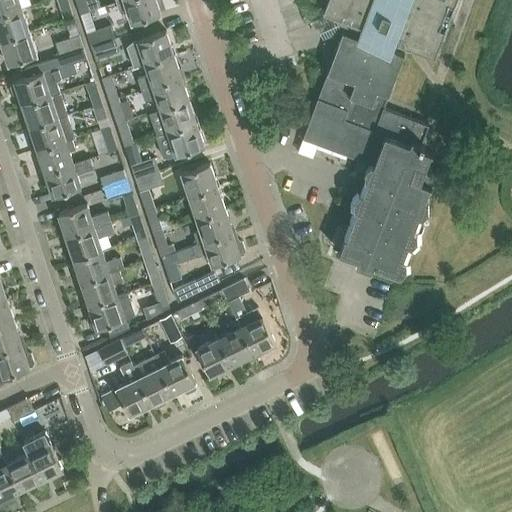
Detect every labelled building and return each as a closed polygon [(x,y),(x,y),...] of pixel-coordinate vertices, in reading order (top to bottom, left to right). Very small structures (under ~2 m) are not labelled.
[(0,0),(0,16),(24,9),(23,8),(33,5),(30,0),(0,0)] [(58,0),(65,19),(74,16),(68,0),(58,0)] [(90,11),(86,0),(76,0),(81,14),(90,11)] [(133,24),(162,14),(156,0),(127,0),(118,3),(120,10),(127,8),(133,24)] [(343,33),(392,50),(397,38),(437,53),(456,0),(327,0),(324,11),(334,15),(332,20),(338,32),(343,34),(343,33)] [(24,9),(0,16),(0,35),(2,41),(31,32),(24,9)] [(96,59),(120,51),(111,24),(87,32),(96,59)] [(39,55),(31,32),(2,41),(10,64),(39,55)] [(136,68),(146,64),(175,55),(167,32),(139,41),(134,43),(129,47),(136,68)] [(343,34),(305,140),(375,166),(349,238),(346,237),(340,254),(400,276),(433,186),(422,182),(433,152),(423,148),(424,143),(423,143),(429,125),(383,108),(403,54),(392,50),(343,33),(343,34)] [(61,56),(85,48),(80,35),(56,42),(61,56)] [(20,94),(23,104),(61,91),(57,80),(78,72),(74,63),(78,61),(78,59),(87,56),(85,48),(61,56),(25,67),(28,76),(16,80),(16,81),(13,82),(11,86),(14,93),(17,95),(20,94)] [(138,78),(143,91),(183,78),(175,55),(146,64),(150,74),(138,78)] [(86,83),(95,80),(87,56),(78,59),(78,61),(86,83)] [(112,74),(102,77),(110,102),(120,98),(112,74)] [(162,110),(190,100),(183,78),(143,91),(146,101),(157,97),(162,110)] [(86,83),(93,106),(103,103),(95,80),(86,83)] [(69,114),(61,91),(23,104),(31,127),(69,114)] [(122,103),(120,98),(110,102),(118,125),(133,119),(127,102),(122,103)] [(169,133),(198,123),(190,100),(162,110),(150,114),(158,136),(159,136),(169,133)] [(93,106),(101,129),(111,126),(103,103),(93,106)] [(31,127),(39,150),(73,139),(77,138),(69,114),(31,127)] [(136,127),(133,119),(118,125),(125,146),(135,143),(130,129),(136,127)] [(206,146),(198,123),(169,133),(159,136),(166,155),(174,156),(177,155),(177,156),(206,146)] [(109,152),(118,149),(111,126),(101,129),(109,152)] [(76,149),(73,139),(39,150),(47,173),(75,164),(75,162),(71,151),(76,149)] [(160,170),(155,156),(131,164),(136,178),(160,170)] [(91,157),(75,162),(75,164),(47,173),(54,196),(83,187),(79,174),(94,168),(91,157)] [(190,197),(219,187),(212,164),(182,174),(190,197)] [(129,180),(125,169),(101,177),(105,188),(129,180)] [(164,183),(160,170),(136,178),(147,211),(156,208),(150,188),(164,183)] [(105,188),(108,199),(123,195),(130,216),(139,212),(129,180),(105,188)] [(227,210),(219,187),(190,197),(198,219),(227,210)] [(59,213),(67,237),(112,221),(109,211),(93,216),(89,204),(59,213)] [(164,231),(156,208),(147,211),(154,234),(164,231)] [(227,210),(198,219),(201,229),(194,232),(199,244),(234,233),(227,210)] [(139,212),(130,216),(132,223),(138,239),(147,235),(139,212)] [(122,218),(124,223),(128,225),(132,223),(130,216),(122,218)] [(67,237),(75,260),(104,250),(100,237),(116,232),(112,221),(67,237)] [(170,248),(164,231),(154,234),(160,252),(170,248)] [(209,253),(213,265),(242,255),(241,253),(244,252),(246,248),(243,241),(239,239),(237,239),(234,233),(199,244),(193,246),(197,257),(209,253)] [(147,235),(138,239),(145,262),(155,259),(147,235)] [(197,257),(193,246),(162,257),(170,282),(182,278),(177,263),(197,257)] [(116,258),(108,260),(104,250),(75,260),(82,283),(120,270),(116,258)] [(155,259),(145,262),(153,285),(163,282),(155,259)] [(124,280),(120,270),(82,283),(90,306),(119,296),(119,294),(115,283),(124,280)] [(220,280),(215,270),(173,290),(178,301),(220,280)] [(0,301),(8,299),(1,276),(0,276),(0,301)] [(240,295),(251,290),(245,277),(222,288),(226,297),(228,301),(229,300),(240,295)] [(153,285),(160,305),(162,311),(171,307),(163,282),(153,285)] [(205,308),(226,297),(222,288),(200,299),(205,308)] [(98,328),(98,329),(134,317),(136,314),(129,292),(119,296),(90,306),(93,314),(90,315),(88,319),(91,327),(94,329),(98,328)] [(237,317),(248,312),(240,295),(229,300),(237,317)] [(0,327),(16,322),(8,299),(0,301),(0,327)] [(183,318),(205,308),(200,299),(179,309),(183,318)] [(152,315),(162,311),(160,305),(150,309),(152,315)] [(242,327),(255,354),(277,343),(259,306),(248,312),(237,317),(242,327)] [(183,336),(172,313),(160,319),(171,342),(183,336)] [(16,322),(0,327),(0,352),(23,345),(16,322)] [(147,336),(143,327),(121,338),(126,347),(147,336)] [(255,354),(242,327),(221,338),(234,365),(255,354)] [(121,338),(99,348),(107,363),(129,353),(126,347),(121,338)] [(199,349),(212,375),(234,365),(221,338),(199,349)] [(23,345),(0,352),(0,383),(4,383),(2,378),(31,368),(31,367),(34,366),(35,362),(33,353),(29,351),(26,352),(23,345)] [(161,367),(162,367),(175,394),(182,390),(188,392),(196,388),(197,384),(184,356),(171,362),(165,349),(155,354),(161,367)] [(167,398),(175,394),(162,367),(161,367),(155,354),(133,364),(153,404),(153,406),(157,407),(166,403),(167,398)] [(118,389),(131,415),(153,404),(133,364),(132,361),(122,366),(130,383),(118,389)] [(110,410),(121,405),(114,391),(103,396),(110,410)] [(14,420),(35,410),(29,397),(8,408),(14,420)] [(8,408),(0,411),(0,421),(12,416),(8,408)] [(43,480),(65,470),(46,432),(24,443),(30,453),(43,480)] [(360,435),(350,438),(355,455),(365,452),(360,435)] [(0,503),(2,507),(16,500),(13,495),(21,491),(8,464),(1,449),(0,449),(0,503)] [(21,491),(43,480),(30,453),(8,464),(21,491)]
